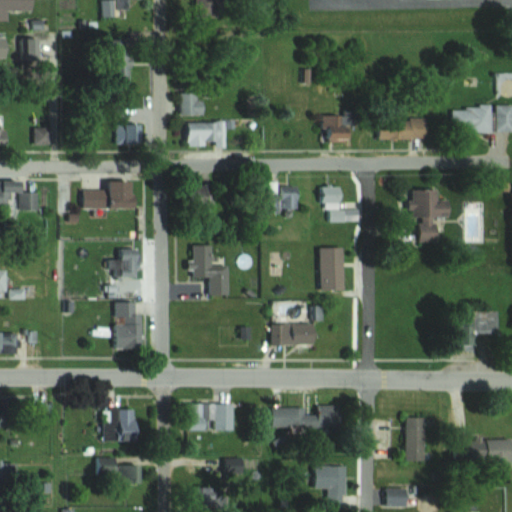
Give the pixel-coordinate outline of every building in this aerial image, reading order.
[(0,0),(0,11),(25,11),(25,0),(0,0)] [(130,0),(108,0),(109,9),(131,9),(130,0)] [(122,51),(104,51),(104,83),(122,83),(122,51)] [(175,115),(200,115),(200,96),(175,96),(175,115)] [(511,131),(511,105),(447,106),(448,131),(511,131)] [(316,142),(346,142),(345,119),(316,119),(316,142)] [(422,120),(372,120),(372,139),(422,139),(422,120)] [(180,143),(219,143),(219,122),(180,122),(180,143)] [(137,144),(137,124),(112,124),(112,144),(137,144)] [(9,181),(0,180),(0,206),(9,206),(9,181)] [(126,209),(126,182),(98,182),(98,189),(77,189),(77,209),(126,209)] [(295,184),(264,183),(263,211),(294,212),(295,184)] [(315,203),(324,203),(324,221),(335,221),(335,213),(338,213),(338,187),(315,187),(315,203)] [(179,213),(210,213),(210,189),(179,189),(179,213)] [(412,219),(411,242),(427,242),(428,217),(444,218),(444,200),(433,200),(434,191),(405,190),(404,219),(412,219)] [(221,265),(206,265),(206,245),(187,245),(187,277),(203,277),(203,294),(221,294),(221,265)] [(337,248),(314,248),(314,291),(337,291),(337,248)] [(104,259),(104,278),(134,278),(133,253),(114,254),(114,259),(104,259)] [(107,323),(107,349),(134,349),(134,301),(111,301),(111,314),(118,314),(118,323),(107,323)] [(494,333),(494,311),(466,311),(466,333),(494,333)] [(269,323),(269,345),(309,345),(309,323),(269,323)] [(0,352),(12,352),(11,330),(0,330),(0,352)] [(180,428),(197,428),(197,402),(180,402),(180,428)] [(45,403),(27,403),(27,423),(45,423),(45,403)] [(214,428),(227,428),(227,404),(214,404),(214,428)] [(335,406),(312,406),(312,408),(268,408),(268,426),(335,426),(335,406)] [(110,409),(109,440),(130,440),(130,409),(110,409)] [(400,459),(421,459),(421,416),(400,416),(400,459)] [(448,438),(448,460),(481,460),(481,467),(507,467),(508,439),(448,438)] [(0,481),(11,482),(11,460),(0,460),(0,481)] [(114,482),(132,482),(132,463),(114,463),(114,482)] [(323,507),(340,507),(340,464),(308,464),(308,488),(323,488),(323,507)]
